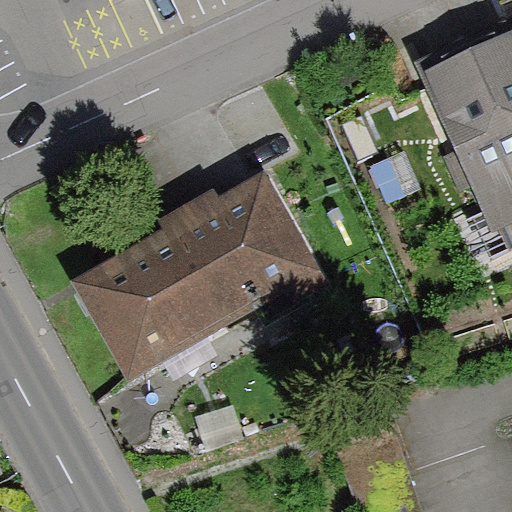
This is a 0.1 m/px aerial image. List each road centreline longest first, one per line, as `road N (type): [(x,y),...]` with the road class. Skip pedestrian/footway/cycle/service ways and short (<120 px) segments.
road 1 (residential): [(0,159),(356,0)]
road 2 (primary): [(0,345),(90,511)]
